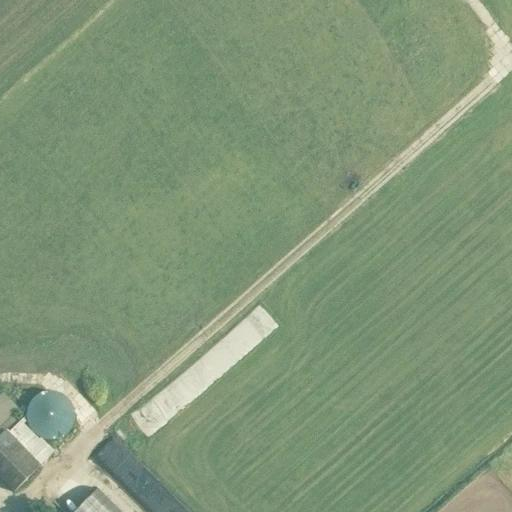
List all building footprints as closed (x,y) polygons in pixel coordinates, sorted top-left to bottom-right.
[(19,419),(8,431),(38,460),(49,448),(19,419)] [(112,429),(89,450),(98,460),(121,439),(112,429)] [(0,477),(13,491),(39,465),(6,432),(0,437),(0,477)] [(128,490),(142,478),(149,486),(153,482),(121,444),(102,460),(128,490)] [(185,511),(162,488),(145,504),(153,511),(185,511)]
